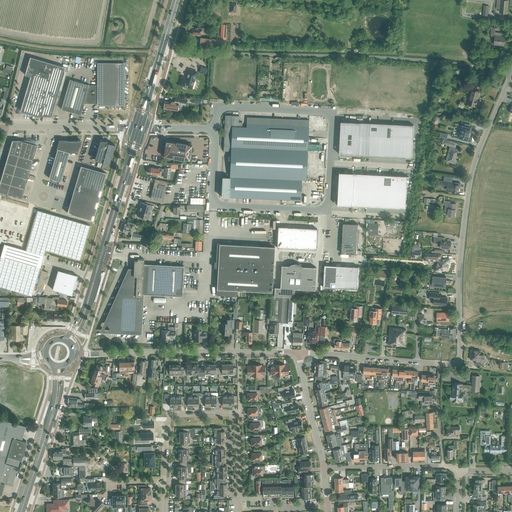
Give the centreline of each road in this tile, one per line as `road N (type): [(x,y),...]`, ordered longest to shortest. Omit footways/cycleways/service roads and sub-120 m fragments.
road 1 (unclassified): [(217,129),(214,203),(327,210),(332,116),(217,113)]
road 2 (unclassified): [(160,52),(350,54),(511,74)]
road 3 (unclassified): [(460,327),(470,178),(511,74)]
road 4 (residential): [(71,353),(296,353)]
road 5 (primary): [(85,306),(127,166)]
road 6 (residential): [(296,353),(440,363)]
road 7 (primary): [(21,511),(57,391)]
